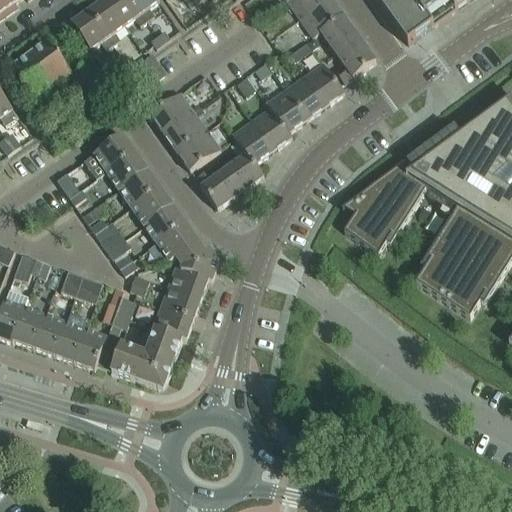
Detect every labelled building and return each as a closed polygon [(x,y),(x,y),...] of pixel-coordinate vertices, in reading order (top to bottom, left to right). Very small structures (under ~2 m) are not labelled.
[(0,0),(0,13),(5,20),(18,11),(14,7),(20,3),(18,0),(0,0)] [(128,0),(110,0),(106,4),(124,30),(135,23),(140,31),(147,26),(128,0)] [(128,0),(147,26),(154,21),(149,14),(160,7),(155,0),(128,0)] [(182,0),(191,12),(201,5),(197,0),(182,0)] [(300,23),(330,1),(329,0),(292,0),(286,4),(300,23)] [(373,0),(388,21),(396,31),(398,35),(406,45),(408,48),(416,43),(431,32),(475,0),(373,0)] [(313,42),(343,20),(330,1),(300,23),(313,42)] [(105,4),(88,16),(112,50),(120,45),(114,37),(123,31),(124,30),(106,4),(105,4)] [(88,16),(71,28),(83,44),(91,55),(101,48),(106,54),(112,50),(88,16)] [(357,40),(348,26),(343,20),(313,42),(321,37),(337,59),(348,51),(346,48),(357,40)] [(163,49),(170,43),(165,36),(157,41),(163,49)] [(156,53),(163,49),(157,41),(151,46),(156,53)] [(314,42),(292,63),(283,53),(266,70),(278,83),(298,64),(305,72),(325,53),(314,42)] [(34,103),(71,77),(59,61),(48,45),(11,71),(23,88),(34,103)] [(376,66),(362,46),(350,54),(348,51),(337,59),(348,75),(339,81),(344,88),(353,82),(376,66)] [(155,85),(166,78),(152,58),(142,65),(155,85)] [(132,61),(125,66),(130,74),(132,72),(137,69),(132,61)] [(146,92),(155,85),(142,65),(137,69),(132,72),(146,92)] [(125,66),(118,71),(123,79),(130,74),(125,66)] [(90,103),(106,91),(107,91),(90,68),(73,81),(90,103)] [(326,111),(331,108),(344,98),(323,68),(304,81),(326,111)] [(307,124),(318,117),(326,111),(304,81),(286,94),(307,124)] [(288,138),(291,136),(307,124),(286,94),(267,107),(288,138)] [(7,130),(18,122),(0,95),(0,122),(1,122),(7,130)] [(163,138),(194,116),(180,97),(150,119),(163,138)] [(414,160),(342,213),(343,214),(345,213),(356,221),(344,237),(378,261),(386,249),(391,251),(404,230),(426,194),(456,213),(434,249),(421,270),(425,273),(416,287),(470,323),(480,307),(484,310),(498,288),(511,264),(511,341),(509,347),(511,348),(511,102),(462,140),(426,167),(414,160)] [(273,155),(281,150),(292,142),(288,138),(267,107),(266,108),(269,113),(252,125),(273,155)] [(177,157),(207,135),(194,116),(163,138),(177,157)] [(255,169),(273,155),(252,125),(232,139),(247,159),(248,159),(255,169)] [(190,176),(221,154),(207,135),(177,157),(190,176)] [(14,155),(21,150),(12,137),(5,142),(14,155)] [(107,178),(135,158),(122,139),(94,159),(107,178)] [(0,148),(8,159),(14,155),(5,142),(0,145),(0,148)] [(119,196),(148,175),(135,158),(107,178),(119,196)] [(264,181),(255,169),(248,159),(247,159),(245,160),(225,175),(233,186),(236,184),(244,196),(264,181)] [(132,213),(160,192),(148,175),(119,196),(132,213)] [(233,186),(225,175),(219,179),(209,186),(203,178),(196,183),(217,214),(237,200),(229,189),(233,186)] [(70,203),(80,196),(67,178),(57,185),(70,203)] [(144,231),(172,211),(160,192),(132,213),(144,231)] [(74,210),(87,201),(82,194),(80,196),(70,203),(74,210)] [(156,248),(185,228),(172,211),(144,231),(156,248)] [(95,238),(107,230),(107,229),(103,223),(90,232),(95,238)] [(108,256),(125,244),(112,225),(107,229),(107,230),(95,238),(108,256)] [(169,265),(173,262),(197,246),(185,228),(156,248),(169,265)] [(133,265),(128,259),(126,255),(131,252),(125,244),(108,256),(113,264),(114,264),(116,267),(115,267),(120,274),(133,265)] [(204,256),(197,246),(173,262),(180,271),(180,273),(208,284),(212,286),(219,266),(209,253),(204,256)] [(0,266),(8,270),(15,256),(0,249),(0,266)] [(36,281),(41,266),(23,259),(16,278),(14,282),(27,287),(30,279),(36,281)] [(124,280),(136,272),(137,271),(133,265),(120,274),(124,280)] [(44,283),(49,269),(41,266),(36,281),(43,283),(44,283)] [(201,304),(207,289),(208,284),(180,273),(174,271),(167,292),(201,304)] [(75,300),(77,295),(83,281),(69,276),(62,296),(75,300)] [(144,300),(149,285),(135,280),(130,295),(144,300)] [(96,308),(103,288),(83,281),(77,295),(75,300),(96,308)] [(21,285),(18,296),(38,302),(42,292),(21,285)] [(193,327),(196,318),(201,304),(167,292),(159,314),(193,327)] [(118,311),(122,302),(124,296),(116,293),(111,307),(118,311)] [(130,324),(136,307),(122,302),(118,311),(115,319),(130,324)] [(0,342),(13,347),(14,345),(25,312),(4,305),(0,316),(0,342)] [(34,352),(46,320),(25,312),(14,345),(34,352)] [(186,346),(191,331),(193,327),(159,314),(152,332),(152,333),(182,344),(186,346)] [(126,335),(130,324),(115,319),(107,342),(97,371),(104,373),(120,333),(126,335)] [(53,359),(66,327),(46,320),(34,352),(53,359)] [(74,367),(86,334),(66,327),(53,359),(74,367)] [(165,391),(182,344),(152,333),(152,332),(148,331),(138,356),(121,349),(111,376),(159,394),(160,392),(163,390),(165,391)] [(95,375),(97,371),(107,342),(86,334),(74,367),(95,375)]
